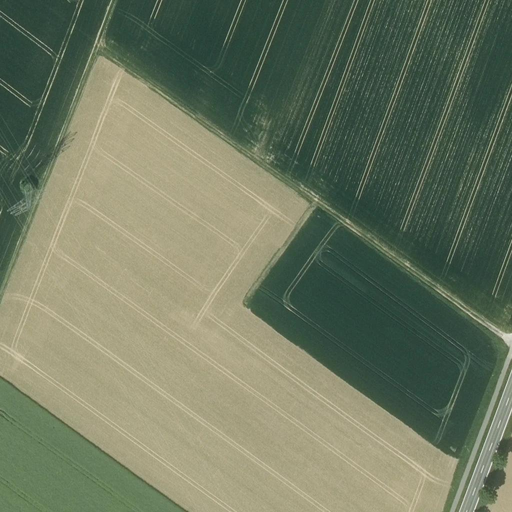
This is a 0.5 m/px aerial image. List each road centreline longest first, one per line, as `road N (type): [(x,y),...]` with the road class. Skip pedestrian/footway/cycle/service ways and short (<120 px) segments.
road 1 (track): [(95,47),(511,345)]
road 2 (track): [(0,292),(113,0)]
road 3 (tertiary): [(466,511),(511,389)]
